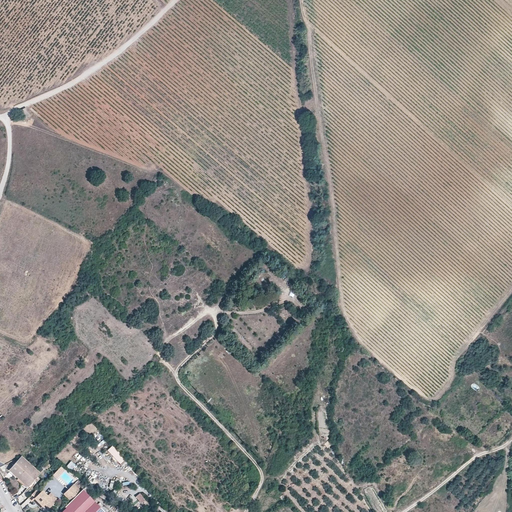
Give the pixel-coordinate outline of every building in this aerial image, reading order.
[(25,108),(19,111),(23,118),(29,116),(25,108)] [(291,281),(286,277),(284,280),(290,285),(293,288),(295,286),(292,282),(291,281)] [(18,451),(24,445),(12,434),(6,440),(18,451)] [(122,465),(127,460),(112,445),(107,450),(122,465)] [(37,470),(21,456),(9,470),(28,487),(40,473),(37,470)] [(81,491),(83,489),(75,483),(74,484),(81,491)] [(70,501),(81,491),(74,484),(73,484),(63,494),(70,501)] [(105,511),(83,489),(81,491),(70,501),(64,507),(65,508),(61,511),(105,511)] [(36,490),(28,498),(31,501),(33,500),(40,508),(44,504),(49,508),(57,499),(51,493),(47,496),(42,490),(39,493),(36,490)] [(132,504),(115,491),(111,496),(129,509),(132,504)] [(145,500),(140,493),(136,497),(141,503),(145,500)]
